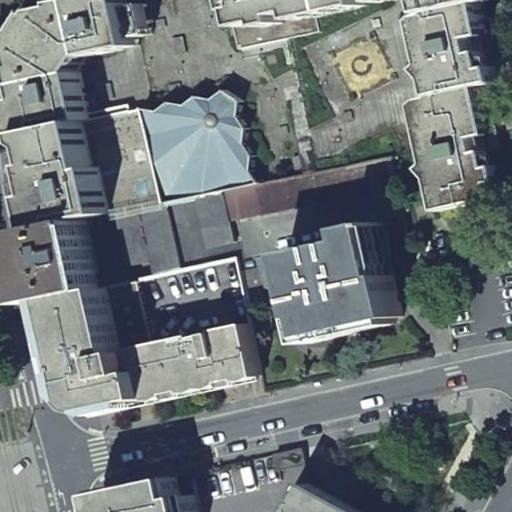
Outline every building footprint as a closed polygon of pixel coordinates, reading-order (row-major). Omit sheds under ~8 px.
[(119,214),(163,205),(144,110),(133,112),(133,111),(93,120),(82,72),(92,57),(140,46),(138,39),(153,35),(147,5),(131,8),(129,0),(78,0),(63,3),(64,7),(43,11),(42,14),(38,13),(19,43),(22,45),(20,48),(25,68),(9,72),(44,229),(87,220),(119,214)] [(229,0),(232,12),(233,11),(249,9),(253,26),(268,23),(269,28),(287,24),(285,17),(299,14),(301,21),(318,17),(347,11),(367,6),(365,0),(379,0),(380,4),(396,0),(229,0)] [(429,0),(431,8),(432,15),(483,4),(498,1),(497,0),(429,0)] [(419,22),(423,40),(428,65),(423,70),(431,80),(435,97),(483,87),(501,83),(498,67),(490,69),(487,53),(500,50),(496,32),(493,17),(487,19),(483,4),(432,15),(425,16),(419,22)] [(233,11),(242,50),(289,40),(322,33),(318,17),(301,21),(299,14),(285,17),(287,24),(269,28),(268,23),(253,26),(249,9),(233,11)] [(418,106),(421,121),(428,151),(499,136),(498,127),(496,117),(490,119),(483,87),(435,97),(424,100),(418,106)] [(144,110),(163,205),(169,204),(199,198),(226,192),(263,184),(261,182),(253,170),(256,155),(255,155),(247,143),(251,128),(249,128),(241,116),(244,102),(245,102),(245,101),(228,91),(228,90),(227,91),(228,92),(215,100),(201,97),(201,96),(200,97),(200,98),(188,106),(174,104),(174,102),(172,102),(173,104),(161,112),(147,109),(147,108),(144,109),(144,110)] [(434,180),(442,212),(499,200),(496,185),(504,183),(500,167),(493,169),(489,153),(503,150),(499,136),(428,151),(431,164),(425,169),(434,180)] [(263,184),(226,192),(232,221),(397,189),(390,159),(348,166),(263,184)] [(199,198),(210,248),(237,243),(232,221),(226,192),(199,198)] [(153,262),(156,277),(164,275),(183,271),(169,204),(163,205),(119,214),(130,267),(153,262)] [(44,229),(16,235),(31,302),(31,304),(58,298),(101,289),(87,220),(44,229)] [(355,241),(293,255),(300,287),(298,287),(311,344),(336,339),(335,332),(404,317),(384,222),(353,229),(355,241)] [(267,266),(240,272),(249,312),(276,307),(267,266)] [(58,298),(79,400),(97,412),(149,401),(226,384),(263,376),(251,325),(221,331),(220,331),(221,334),(199,338),(198,336),(154,345),(140,280),(101,289),(58,298)] [(279,471),(307,465),(303,448),(275,454),(279,471)] [(103,511),(201,511),(193,473),(160,480),(131,487),(105,493),(102,494),(101,495),(101,499),(103,511)] [(363,511),(312,484),(296,511),(363,511)]
